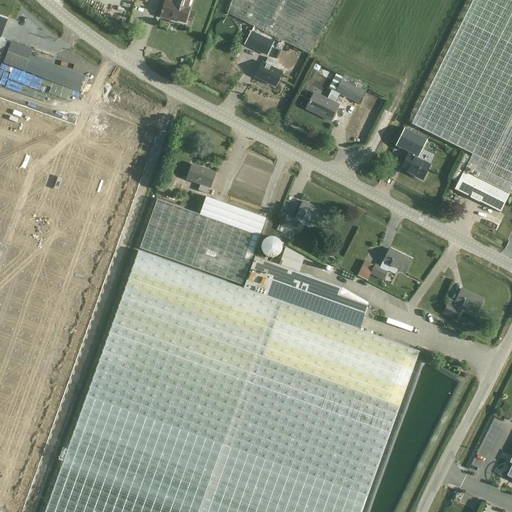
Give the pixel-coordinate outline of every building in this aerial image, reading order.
[(166,1),(161,16),(171,20),(172,18),(185,22),(189,8),(191,9),(193,0),(172,0),(171,3),(166,1)] [(310,55),(337,0),(232,0),(227,14),(254,27),(245,44),(267,55),(271,47),(280,51),(281,48),(284,42),(310,55)] [(454,190),(500,212),(511,188),(511,0),(473,0),(412,125),(472,155),(454,190)] [(239,28),(239,26),(238,24),(238,22),(236,20),(234,18),(232,17),(228,17),(224,17),(220,20),(218,23),(217,27),(217,31),(218,34),(219,35),(221,37),(223,38),(227,39),(229,39),(232,39),(236,36),(237,34),(238,32),(239,30),(239,28)] [(32,74),(79,92),(84,76),(30,56),(33,50),(12,42),(0,74),(0,75),(28,86),(32,74)] [(256,77),(275,87),(282,73),(273,68),(277,62),(268,58),(265,64),(263,63),(256,77)] [(306,109),(331,121),(339,105),(335,104),(340,94),(360,104),(368,87),(344,75),(336,92),(331,90),(327,99),(314,93),(306,109)] [(0,511),(149,157),(86,132),(0,96),(0,511)] [(86,132),(149,157),(157,135),(95,110),(86,132)] [(409,153),(401,169),(423,180),(429,166),(423,163),(424,160),(418,158),(427,139),(405,129),(396,147),(409,153)] [(198,191),(207,194),(209,188),(210,188),(215,173),(192,165),(187,180),(200,184),(198,191)] [(206,197),(199,215),(157,200),(139,249),(242,285),(266,218),(206,197)] [(281,226),(294,233),(300,223),(303,224),(305,220),(318,226),(325,213),(303,202),(296,215),(295,219),(287,215),(281,226)] [(279,238),(262,237),(260,256),(278,257),(279,238)] [(389,249),(383,262),(405,273),(411,260),(389,249)] [(43,511),(361,511),(418,352),(359,331),(368,306),(339,295),(341,288),(255,257),(243,289),(137,251),(43,511)] [(357,276),(367,281),(370,275),(384,281),(389,270),(375,264),(374,265),(364,261),(357,276)] [(483,300),(461,289),(455,302),(477,313),(483,300)] [(448,303),(442,314),(452,319),(456,321),(461,310),(448,303)]
